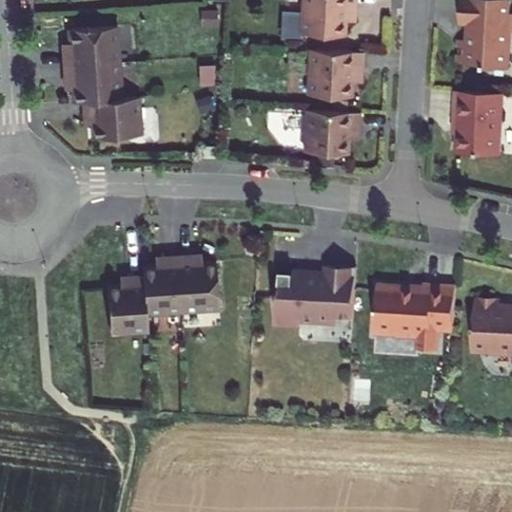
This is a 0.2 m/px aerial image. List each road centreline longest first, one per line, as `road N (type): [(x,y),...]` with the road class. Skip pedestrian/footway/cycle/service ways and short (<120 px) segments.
road 1 (residential): [(61,182),(227,186),(403,207)]
road 2 (residential): [(416,0),(403,207)]
road 3 (residential): [(6,0),(15,150)]
